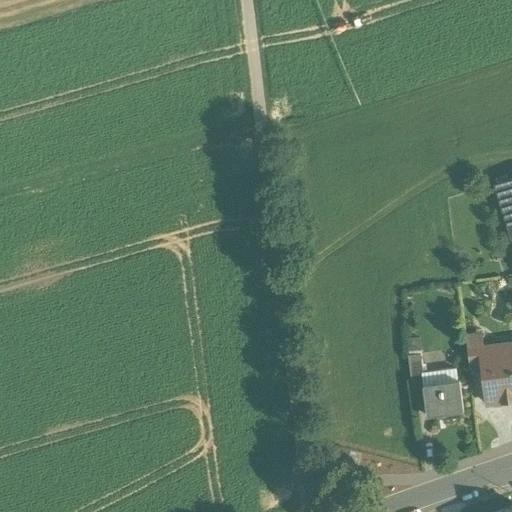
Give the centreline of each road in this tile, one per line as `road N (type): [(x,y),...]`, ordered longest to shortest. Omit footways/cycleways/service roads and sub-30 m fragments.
road 1 (track): [(313,511),(244,0)]
road 2 (track): [(0,200),(260,126)]
